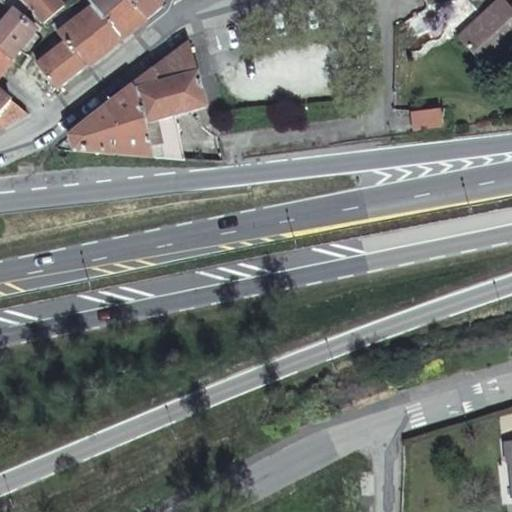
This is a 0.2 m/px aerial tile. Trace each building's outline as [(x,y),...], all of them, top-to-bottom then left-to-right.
[(27,0),(4,0),(11,9),(13,7),(39,28),(45,23),(27,0)] [(27,0),(45,23),(68,5),(64,0),(27,0)] [(90,0),(96,6),(108,22),(135,1),(148,18),(163,7),(165,0),(90,0)] [(511,48),(511,4),(508,0),(504,0),(464,34),(491,66),(511,48)] [(108,22),(121,39),(148,18),(135,1),(108,22)] [(40,64),(58,90),(121,39),(108,22),(96,6),(79,18),(71,8),(54,21),(61,32),(61,33),(67,43),(40,64)] [(9,12),(0,23),(0,47),(14,59),(39,28),(13,7),(11,9),(9,12)] [(0,14),(0,23),(9,12),(4,9),(0,14)] [(136,84),(157,155),(177,158),(177,114),(212,108),(191,42),(136,84)] [(0,47),(0,76),(14,59),(0,47)] [(76,150),(157,155),(136,84),(71,135),(76,150)] [(0,127),(29,113),(0,88),(0,127)] [(442,106),(414,111),(417,126),(445,122),(442,106)]
